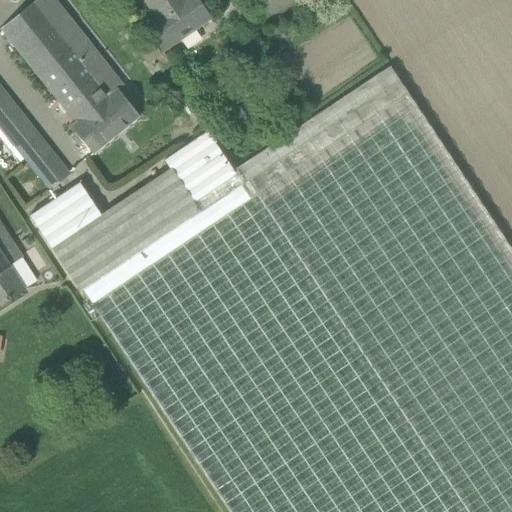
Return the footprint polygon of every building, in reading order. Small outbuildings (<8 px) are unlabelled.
[(72,125),(94,152),(95,153),(138,118),(117,91),(122,87),(52,0),(39,0),(4,28),(5,30),(78,121),(72,125)] [(126,0),(163,53),(212,19),(199,0),(126,0)] [(303,0),(240,0),(261,29),(303,0)] [(511,511),(511,249),(390,67),(236,175),(242,183),(80,292),(227,511),(511,511)] [(0,126),(50,189),(69,174),(0,87),(0,126)] [(51,248),(80,292),(242,183),(236,175),(207,132),(164,161),(170,169),(102,215),(80,183),(29,216),(51,248)] [(0,222),(0,305),(25,289),(9,265),(22,257),(0,222)]
